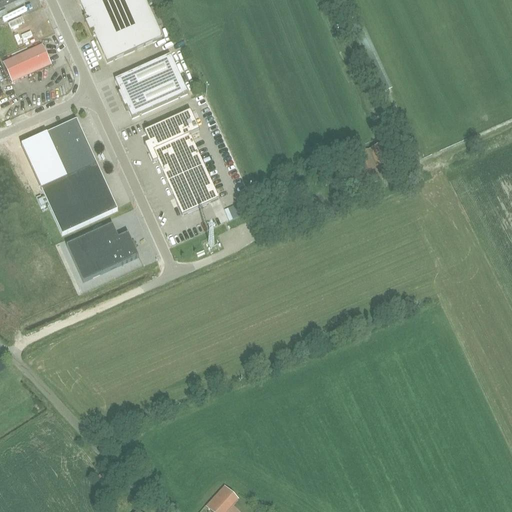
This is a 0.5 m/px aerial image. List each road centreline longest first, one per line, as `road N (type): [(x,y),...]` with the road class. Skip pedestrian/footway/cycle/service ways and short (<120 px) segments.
road 1 (unclassified): [(159,511),(0,346)]
road 2 (residential): [(174,273),(91,91)]
